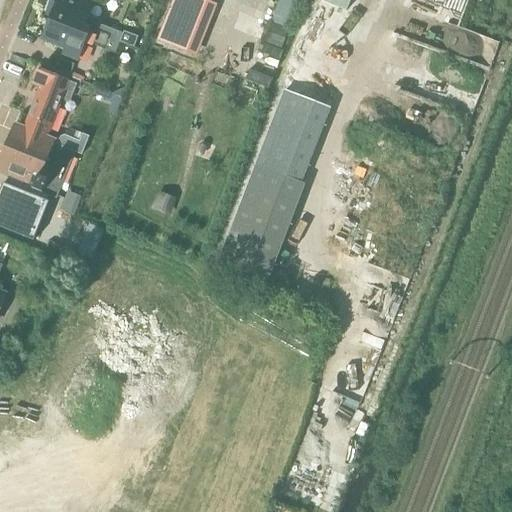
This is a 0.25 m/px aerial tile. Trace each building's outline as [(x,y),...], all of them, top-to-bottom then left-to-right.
[(52,0),(47,15),(52,17),(52,18),(121,43),(124,34),(100,24),(102,20),(91,16),(96,4),(85,0),(52,0)] [(313,0),(306,20),(347,36),(361,0),(313,0)] [(43,41),(66,50),(64,55),(80,62),(87,43),(116,55),(121,43),(52,18),(43,41)] [(269,22),(261,41),(267,44),(280,49),(281,50),(289,30),(287,29),(271,23),(269,22)] [(53,56),(48,68),(55,71),(65,74),(69,63),(53,56)] [(33,86),(41,90),(24,131),(46,139),(62,100),(70,103),(77,85),(69,82),(70,81),(69,80),(54,74),(53,75),(39,69),(33,86)] [(285,91),(218,267),(268,286),(306,185),(303,184),(332,108),(285,91)] [(4,183),(0,192),(0,227),(35,241),(50,202),(49,201),(51,196),(57,199),(76,153),(58,145),(53,143),(54,142),(46,139),(24,131),(16,127),(0,166),(0,170),(13,176),(9,186),(4,183)] [(60,138),(58,145),(76,153),(83,155),(90,137),(71,129),(64,136),(60,138)] [(68,192),(61,211),(75,216),(82,197),(68,192)]
